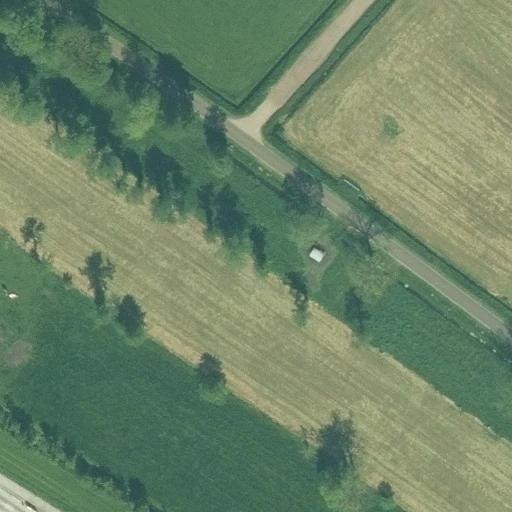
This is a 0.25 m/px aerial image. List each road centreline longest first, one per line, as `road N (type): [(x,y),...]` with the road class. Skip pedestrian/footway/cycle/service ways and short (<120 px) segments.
road 1 (unclassified): [(511,336),(238,135),(31,0)]
road 2 (track): [(362,0),(238,135)]
